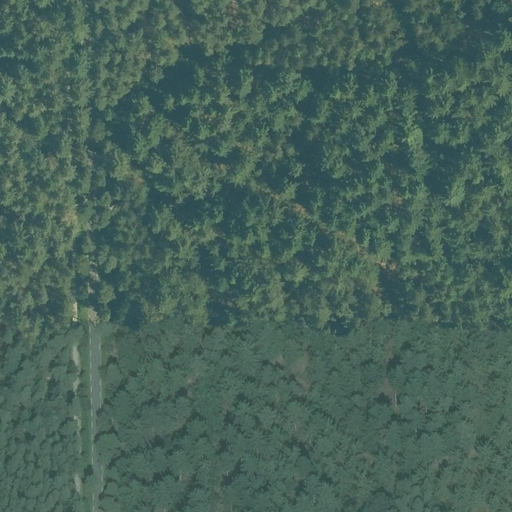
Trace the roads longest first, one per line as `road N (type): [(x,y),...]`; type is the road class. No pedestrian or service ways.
road 1 (tertiary): [(98,511),(86,0)]
road 2 (track): [(393,0),(412,39),(472,298),(484,449)]
road 3 (track): [(354,511),(511,437)]
